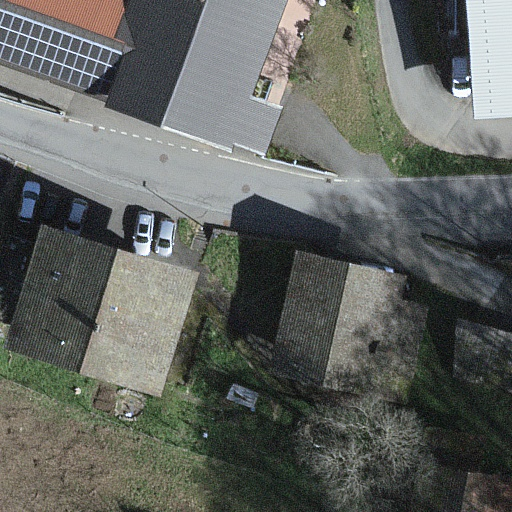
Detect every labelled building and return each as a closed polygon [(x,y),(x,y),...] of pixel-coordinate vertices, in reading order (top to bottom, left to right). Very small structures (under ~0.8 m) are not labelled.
[(0,0),(0,6),(9,10),(0,33),(0,57),(120,103),(118,106),(265,162),(286,106),(268,99),(305,0),(0,0)] [(511,0),(480,0),(481,108),(511,107),(511,0)] [(202,275),(50,218),(2,346),(154,402),(202,275)] [(400,278),(305,256),(280,367),(403,395),(422,310),(394,304),(400,278)] [(511,380),(511,323),(465,310),(450,362),(511,380)] [(468,504),(467,511),(511,511),(511,464),(452,466),(453,505),(468,504)]
